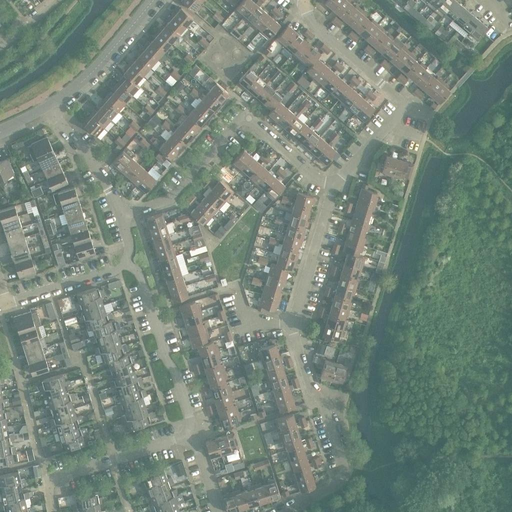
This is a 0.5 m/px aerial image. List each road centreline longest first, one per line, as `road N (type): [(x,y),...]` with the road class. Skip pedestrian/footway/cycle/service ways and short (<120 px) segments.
road 1 (residential): [(119,214),(174,197),(242,116),(332,187)]
road 2 (residential): [(332,187),(405,105),(310,21),(298,0)]
road 3 (residential): [(284,511),(344,470),(291,329)]
road 4 (residential): [(186,438),(189,419),(174,371),(138,272),(125,261)]
road 5 (residential): [(53,511),(48,478),(186,438)]
road 6 (tertiary): [(47,107),(96,69),(154,0)]
road 7 (residential): [(291,329),(332,187)]
road 8 (residential): [(119,214),(100,174),(47,107)]
road 9 (residential): [(7,302),(125,261)]
